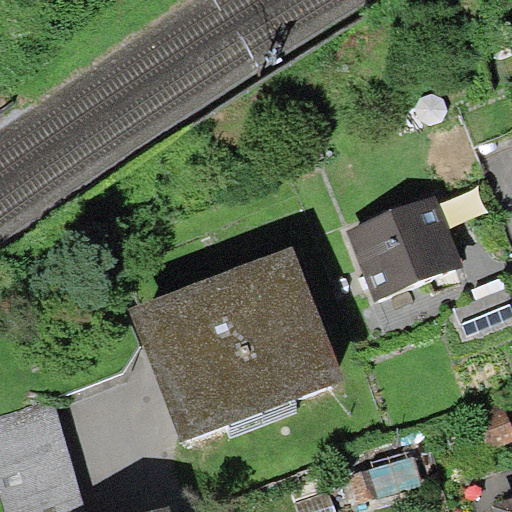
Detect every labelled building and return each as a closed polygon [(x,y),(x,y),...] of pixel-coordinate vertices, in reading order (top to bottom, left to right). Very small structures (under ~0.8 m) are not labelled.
[(435,202),(350,235),(377,305),(462,273),(435,202)] [(290,259),(133,319),(149,360),(186,456),(343,397),(290,259)] [(511,303),(507,290),(448,313),(461,347),(511,327),(511,303)] [(91,511),(55,397),(0,413),(0,502),(3,511),(91,511)] [(511,428),(505,408),(477,418),(489,452),(511,443),(511,428)]
